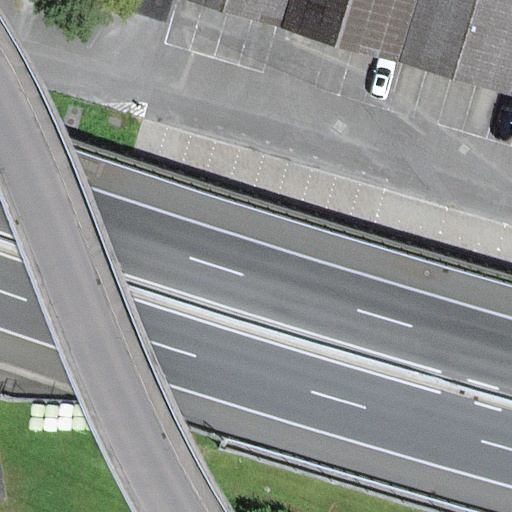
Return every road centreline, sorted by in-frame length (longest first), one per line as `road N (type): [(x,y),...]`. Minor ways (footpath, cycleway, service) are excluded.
road 1 (motorway): [(0,293),(511,451)]
road 2 (motorway): [(511,352),(0,195)]
road 3 (residential): [(0,108),(114,395),(172,511)]
